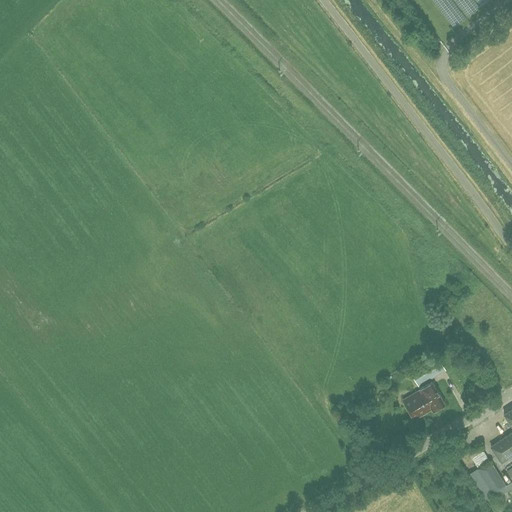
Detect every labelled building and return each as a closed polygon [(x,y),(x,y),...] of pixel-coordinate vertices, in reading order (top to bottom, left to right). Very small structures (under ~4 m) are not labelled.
[(412,373),(419,385),(445,369),(437,357),(412,373)] [(433,411),(445,403),(432,381),(420,388),(420,389),(403,400),(414,419),(432,409),(433,411)] [(511,408),(504,413),(511,425),(511,432),(491,446),(502,463),(511,456),(511,408)] [(480,444),(470,450),(472,455),(483,449),(480,444)] [(494,493),(497,498),(509,491),(505,486),(490,461),(479,468),(494,493)]
